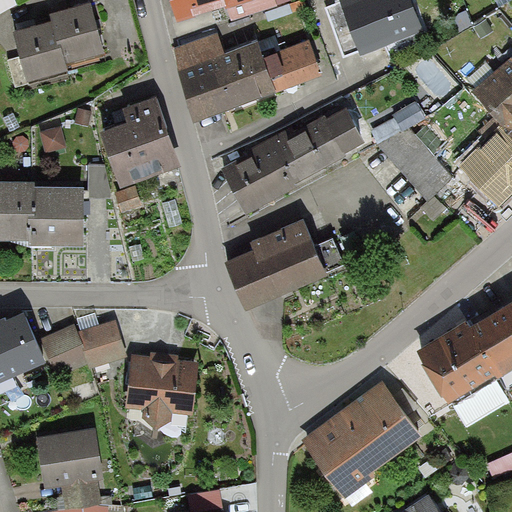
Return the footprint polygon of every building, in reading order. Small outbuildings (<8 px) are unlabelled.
[(14,0),(0,0),(0,14),(17,7),(14,0)] [(269,0),(168,0),(177,27),(224,13),(226,20),(271,6),(269,0)] [(352,20),(343,0),(322,0),(334,28),(352,20)] [(418,20),(409,0),(343,0),(352,20),(361,43),(418,20)] [(48,22),(62,70),(101,58),(86,4),(46,16),(48,22)] [(48,22),(7,35),(25,89),(65,76),(62,70),(48,22)] [(216,37),(168,53),(191,123),(270,97),(253,47),(223,57),(216,37)] [(304,41),(260,58),(274,96),(318,79),(304,41)] [(511,60),(472,101),(475,103),(465,113),(490,136),(457,170),(499,210),(511,196),(511,60)] [(124,132),(95,143),(114,194),(175,172),(149,104),(118,115),(124,132)] [(248,148),(221,164),(241,198),(343,138),(325,107),(294,125),(289,117),(245,143),(248,148)] [(89,111),(75,110),(73,128),(87,129),(89,111)] [(379,135),(429,188),(453,168),(408,117),(379,135)] [(59,130),(38,135),(42,156),(63,151),(59,130)] [(104,200),(103,168),(83,168),(84,201),(104,200)] [(0,185),(0,246),(32,246),(31,192),(31,185),(0,185)] [(31,192),(32,246),(32,250),(79,250),(78,192),(31,192)] [(119,201),(113,203),(118,217),(139,210),(133,192),(117,197),(119,201)] [(250,255),(226,265),(248,314),(329,279),(304,222),(246,248),(250,255)] [(511,311),(473,337),(497,374),(502,382),(511,375),(511,311)] [(22,316),(0,326),(0,386),(45,365),(34,342),(22,316)] [(78,336),(89,368),(125,356),(115,324),(78,336)] [(78,336),(73,325),(34,342),(45,365),(56,383),(89,368),(78,336)] [(473,337),(420,372),(444,408),(497,374),(473,337)] [(195,366),(132,362),(123,412),(143,412),(142,424),(152,432),(165,427),(167,415),(190,417),(195,366)] [(380,390),(303,448),(340,496),(429,429),(403,394),(390,404),(380,390)] [(511,430),(500,438),(511,457),(511,430)] [(93,435),(33,443),(39,492),(62,489),(94,485),(100,485),(93,435)] [(97,509),(94,485),(62,489),(63,511),(81,510),(97,509)] [(405,511),(437,511),(428,499),(405,511)]
